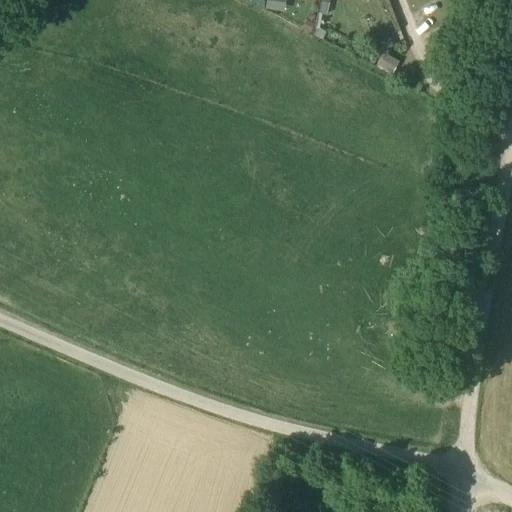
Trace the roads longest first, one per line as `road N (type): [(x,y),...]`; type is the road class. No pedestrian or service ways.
road 1 (track): [(0,320),(292,435),(460,472)]
road 2 (track): [(511,112),(485,240),(460,472)]
road 3 (residential): [(399,0),(432,90),(508,128)]
